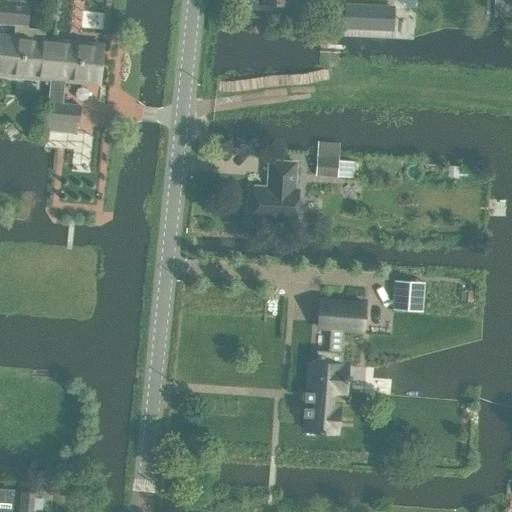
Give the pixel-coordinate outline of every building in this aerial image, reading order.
[(26,27),(28,3),(0,0),(0,24),(14,26),(26,27)] [(511,21),(511,0),(488,0),(487,21),(511,21)] [(343,6),(342,29),(391,31),(392,8),(343,6)] [(1,75),(50,79),(54,41),(43,40),(44,28),(26,27),(14,26),(13,38),(4,37),(1,75)] [(99,84),(103,46),(54,41),(50,79),(45,131),(75,134),(76,126),(78,126),(80,106),(60,104),(62,80),(99,84)] [(336,177),(339,143),(318,141),(315,175),(336,177)] [(294,189),(296,163),(270,161),(269,179),(271,180),(271,187),(256,187),(254,219),(296,222),(298,189),(294,189)] [(364,329),(365,302),(322,299),(320,326),(364,329)] [(301,405),(300,417),(313,418),(313,421),(318,421),(318,419),(331,420),(333,394),(326,393),(327,379),(339,380),(342,354),(336,354),(338,340),(312,338),(311,351),(305,351),(303,379),(300,379),(300,389),(302,389),(302,395),(299,395),(298,405),(301,405)] [(0,488),(0,510),(10,511),(45,511),(48,482),(26,480),(25,487),(21,490),(0,488)]
